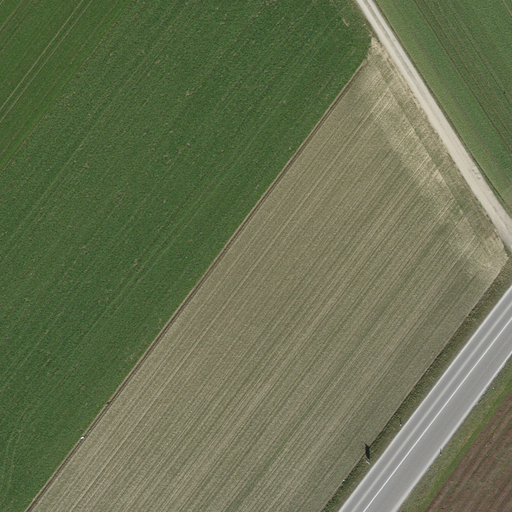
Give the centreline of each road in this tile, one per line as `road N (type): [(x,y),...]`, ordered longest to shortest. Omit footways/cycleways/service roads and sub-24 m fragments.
road 1 (track): [(363,0),(511,240)]
road 2 (primary): [(364,511),(511,315)]
